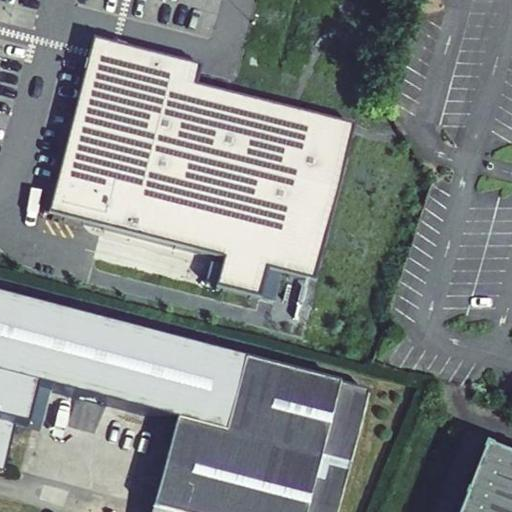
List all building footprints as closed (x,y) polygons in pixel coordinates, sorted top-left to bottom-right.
[(92,41),(47,214),(208,255),(200,286),(273,305),(282,274),(313,282),(353,126),(191,84),(196,68),(92,41)] [(337,511),(370,399),(243,366),(0,303),(0,479),(3,480),(15,431),(19,416),(23,401),(26,386),(52,394),(173,426),(149,511),(337,511)] [(48,408),(52,394),(26,386),(23,401),(48,408)] [(48,408),(23,401),(19,416),(44,423),(48,408)] [(44,423),(19,416),(15,431),(40,438),(44,423)] [(511,511),(511,470),(477,457),(455,511),(511,511)]
